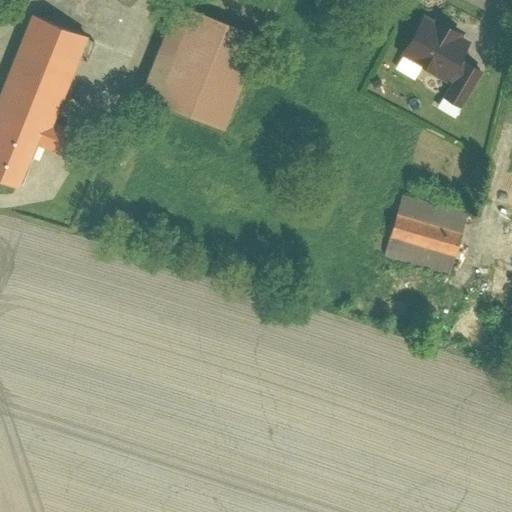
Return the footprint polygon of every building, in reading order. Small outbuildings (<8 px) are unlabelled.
[(256,38),(170,5),(136,94),(221,127),(256,38)] [(470,38),(418,9),(392,54),(447,84),(439,99),(456,109),(480,67),(460,56),(470,38)] [(89,37),(24,14),(0,81),(0,179),(12,184),(29,136),(118,168),(127,143),(59,119),(89,37)] [(511,164),(508,163),(492,202),(511,210),(511,164)] [(466,213),(400,197),(384,260),(450,277),(466,213)]
